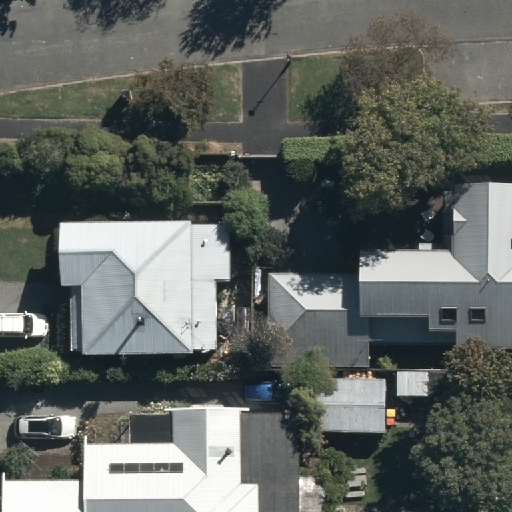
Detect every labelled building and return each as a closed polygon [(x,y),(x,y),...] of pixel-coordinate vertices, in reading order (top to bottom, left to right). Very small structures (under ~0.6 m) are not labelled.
[(511,175),(452,175),(451,243),(367,242),(366,313),(448,314),(448,352),(511,352),(511,175)] [(227,208),(56,213),(58,276),(82,275),(84,347),(217,343),(215,268),(229,268),(227,208)] [(253,274),(256,366),(358,363),(355,271),(253,274)] [(318,382),(320,429),(386,427),(384,379),(318,382)] [(0,469),(0,511),(258,511),(258,479),(242,479),(240,398),(182,399),(182,437),(81,438),(81,468),(0,469)]
